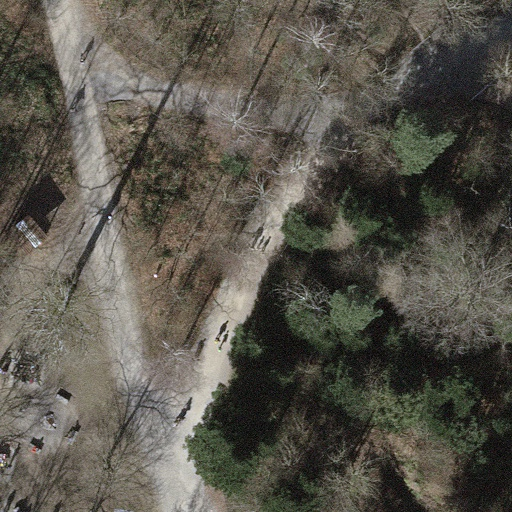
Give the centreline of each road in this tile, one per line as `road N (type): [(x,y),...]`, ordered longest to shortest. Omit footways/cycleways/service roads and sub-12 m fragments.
road 1 (track): [(169,452),(266,237),(332,149),(392,99),(511,35)]
road 2 (track): [(169,452),(59,0)]
road 3 (track): [(332,149),(77,60)]
